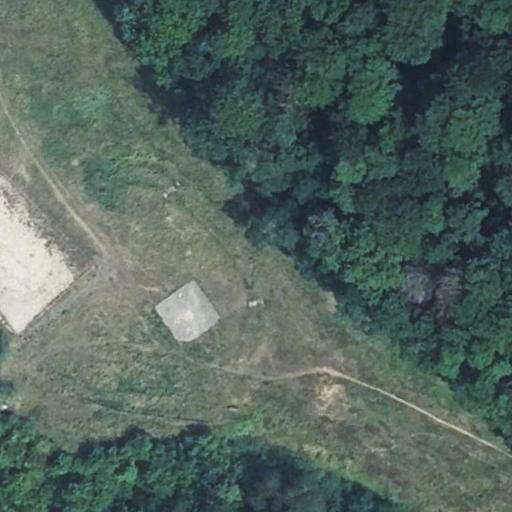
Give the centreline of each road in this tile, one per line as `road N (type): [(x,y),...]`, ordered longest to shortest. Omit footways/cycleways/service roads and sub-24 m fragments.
road 1 (track): [(163,0),(230,118),(511,429)]
road 2 (track): [(117,251),(34,149),(0,70)]
